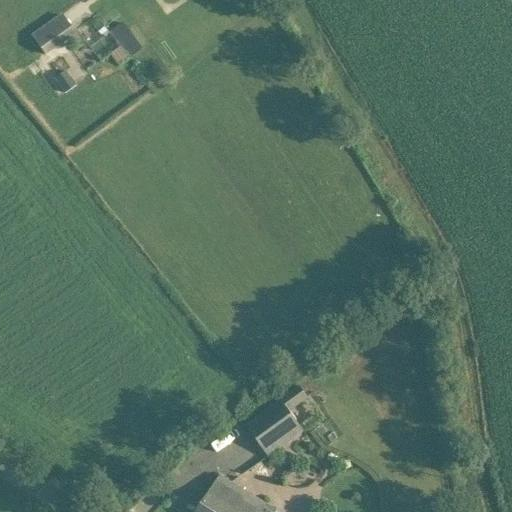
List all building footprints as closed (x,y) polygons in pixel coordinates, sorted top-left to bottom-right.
[(46,56),(75,34),(60,15),(31,35),(46,56)] [(121,23),(109,32),(119,48),(109,55),(116,64),(126,56),(128,58),(140,49),(121,23)] [(64,94),(76,86),(65,70),(54,78),(64,94)] [(302,368),(291,376),(297,384),(308,377),(302,368)] [(269,457),(304,432),(281,400),(246,425),(269,457)] [(276,511),(277,511),(220,476),(197,511),(276,511)]
